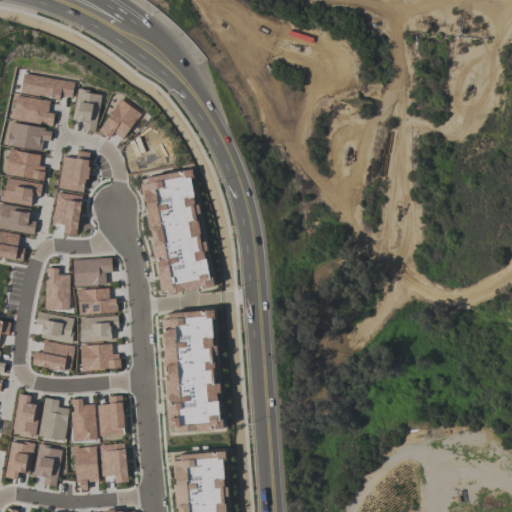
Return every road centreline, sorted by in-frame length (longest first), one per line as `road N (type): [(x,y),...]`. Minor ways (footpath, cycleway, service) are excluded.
road 1 (residential): [(139,380),(44,385),(20,376),(17,355),(31,261),(43,248),(92,246),(121,233)]
road 2 (tertiary): [(142,45),(184,86),(226,148),(250,228),(260,338)]
road 3 (residential): [(154,511),(135,288),(113,206)]
road 4 (tertiary): [(260,338),(268,511)]
road 5 (residential): [(0,497),(65,503),(153,496)]
